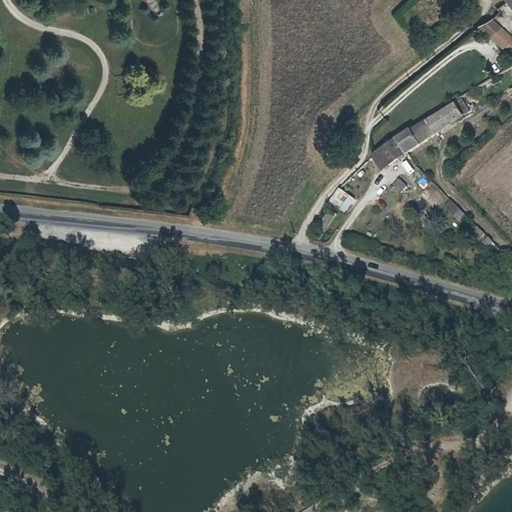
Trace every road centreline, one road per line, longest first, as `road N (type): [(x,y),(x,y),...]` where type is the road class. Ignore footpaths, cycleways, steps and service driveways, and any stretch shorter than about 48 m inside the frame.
road 1 (track): [(194,0),(200,55),(190,110),(176,151),(152,183),(128,192),(0,176)]
road 2 (residential): [(292,250),(361,156),(378,99),(472,23)]
road 3 (tertiary): [(292,250),(0,212)]
road 4 (track): [(7,0),(36,26),(85,39),(106,66),(102,88),(47,182)]
road 5 (tertiary): [(511,309),(292,250)]
